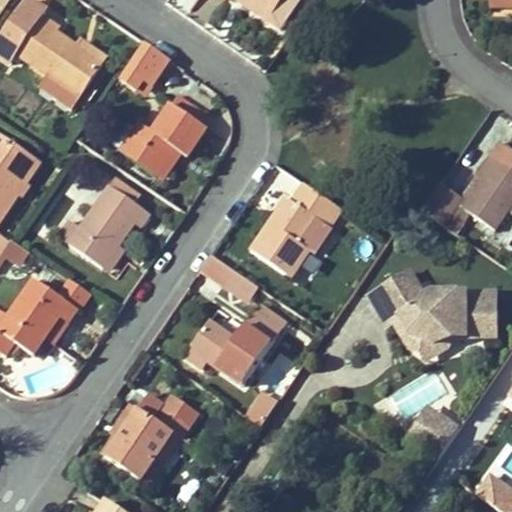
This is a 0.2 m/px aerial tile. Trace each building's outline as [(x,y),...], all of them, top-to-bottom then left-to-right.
[(285,0),(273,18),(245,0),(233,0),(269,24),(279,31),(300,0),(285,0)] [(245,0),(273,18),(285,0),(245,0)] [(80,98),(103,65),(80,49),(57,33),(60,30),(44,18),(47,13),(29,1),(0,42),(0,56),(11,65),(17,55),(80,98)] [(84,44),(80,49),(103,65),(107,61),(84,44)] [(152,89),(170,62),(145,45),(120,83),(136,94),(144,84),(152,89)] [(152,89),(144,84),(136,94),(145,100),(152,89)] [(178,99),(172,107),(206,130),(211,122),(178,99)] [(153,135),(142,126),(122,154),(157,178),(176,151),(181,155),(188,159),(207,130),(206,130),(172,107),(153,135)] [(0,224),(19,196),(26,186),(40,165),(0,138),(0,224)] [(511,154),(498,146),(490,158),(461,202),(462,203),(445,228),(457,236),(471,215),(464,211),(497,162),(505,168),(511,157),(511,154)] [(181,155),(176,151),(157,178),(163,182),(181,155)] [(511,157),(505,168),(497,162),(464,211),(471,215),(496,232),(509,213),(511,209),(511,157)] [(116,180),(111,188),(135,205),(142,197),(116,180)] [(251,253),(291,281),(310,253),(300,246),(317,221),(327,227),(339,209),(304,185),(292,203),(286,200),(251,253)] [(26,186),(19,196),(23,198),(30,188),(26,186)] [(135,225),(140,229),(149,216),(135,205),(111,188),(81,230),(70,247),(102,270),(118,248),(135,225)] [(462,203),(461,202),(440,189),(423,214),(445,228),(462,203)] [(317,221),(300,246),(310,253),(327,227),(317,221)] [(59,239),(70,247),(81,230),(70,222),(59,239)] [(0,234),(0,259),(6,251),(12,243),(0,234)] [(12,243),(6,251),(11,255),(22,262),(27,253),(12,243)] [(124,253),(118,248),(102,270),(108,274),(124,253)] [(0,259),(0,271),(11,255),(6,251),(0,259)] [(250,303),(253,299),(226,281),(233,272),(212,257),(201,273),(222,287),(224,285),(250,303)] [(253,299),(259,289),(233,272),(226,281),(253,299)] [(411,273),(369,299),(380,316),(405,301),(412,314),(401,320),(413,339),(435,346),(454,340),(497,340),(497,295),(434,296),(426,299),(411,273)] [(36,283),(10,320),(1,334),(0,333),(0,354),(6,359),(9,355),(14,358),(20,348),(35,358),(47,341),(61,320),(69,325),(78,312),(59,299),(36,283)] [(59,299),(78,312),(90,296),(71,283),(59,299)] [(395,324),(401,320),(412,314),(405,301),(380,316),(387,327),(395,324)] [(260,306),(246,328),(253,333),(244,346),(237,341),(210,322),(190,350),(209,363),(244,387),(286,324),(260,306)] [(0,314),(0,333),(1,334),(10,320),(0,314)] [(55,347),(69,325),(61,320),(47,341),(55,347)] [(413,339),(401,320),(395,324),(409,350),(421,353),(426,363),(449,350),(454,340),(435,346),(413,339)] [(244,346),(253,333),(246,328),(237,341),(244,346)] [(203,370),(209,363),(190,350),(184,358),(203,370)] [(254,414),(268,423),(280,405),(266,396),(254,414)] [(198,416),(172,399),(164,410),(156,423),(138,411),(107,459),(142,483),(158,458),(173,435),(180,439),(182,441),(198,416)] [(138,411),(156,423),(164,410),(148,399),(138,411)] [(103,457),(107,459),(138,411),(132,406),(112,435),(116,438),(103,457)] [(254,414),(249,421),(263,430),(268,423),(254,414)] [(456,436),(426,416),(416,431),(438,432),(452,442),(456,436)] [(438,432),(416,431),(406,446),(436,466),(452,442),(438,432)] [(180,439),(173,435),(158,458),(164,462),(180,439)] [(476,496),(498,511),(511,511),(511,489),(492,475),(476,496)] [(100,511),(121,511),(107,502),(100,511)]
